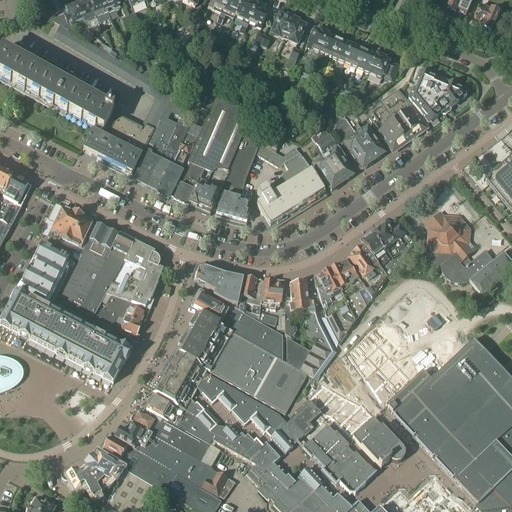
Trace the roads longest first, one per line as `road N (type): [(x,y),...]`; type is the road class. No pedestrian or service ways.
road 1 (tertiary): [(503,100),(314,236),(282,249),(195,236),(70,176)]
road 2 (residential): [(329,0),(482,66),(503,100)]
road 3 (tertiary): [(70,176),(52,190),(0,291)]
